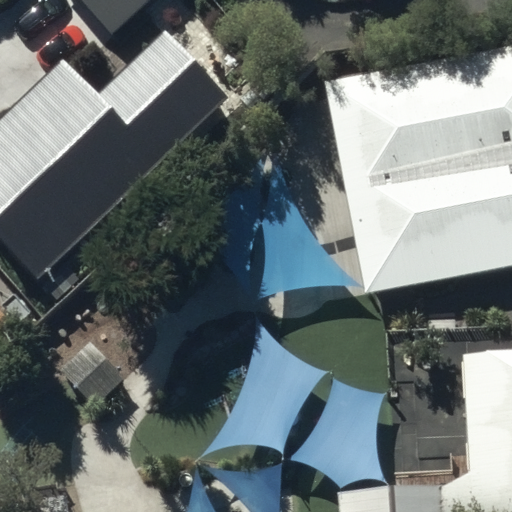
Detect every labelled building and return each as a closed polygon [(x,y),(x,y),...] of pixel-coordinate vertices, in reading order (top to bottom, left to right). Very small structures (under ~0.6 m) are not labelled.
[(72,0),(114,45),(163,0),(72,0)] [(72,81),(0,147),(0,248),(48,301),(239,124),(173,53),(104,116),(72,81)] [(511,74),(334,110),(376,320),(511,292),(511,74)] [(0,373),(25,349),(0,323),(0,373)] [(59,379),(95,414),(125,385),(88,349),(59,379)] [(511,511),(511,379),(472,381),(478,495),(447,508),(447,511),(511,511)]
